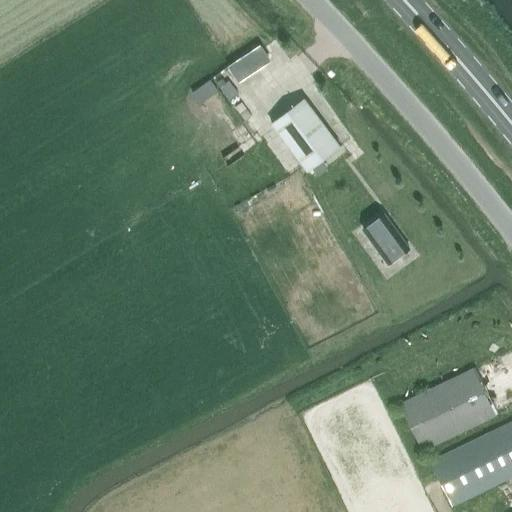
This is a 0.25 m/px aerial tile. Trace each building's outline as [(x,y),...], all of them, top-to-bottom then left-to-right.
[(268,56),(261,46),(228,67),(236,77),(268,56)] [(267,125),(275,134),(304,173),(336,148),(300,100),(267,125)] [(411,249),(384,213),(362,229),(389,265),(411,249)] [(403,408),(400,410),(422,454),(425,452),(497,416),(475,372),(403,408)] [(511,480),(511,425),(431,466),(453,510),(511,480)]
